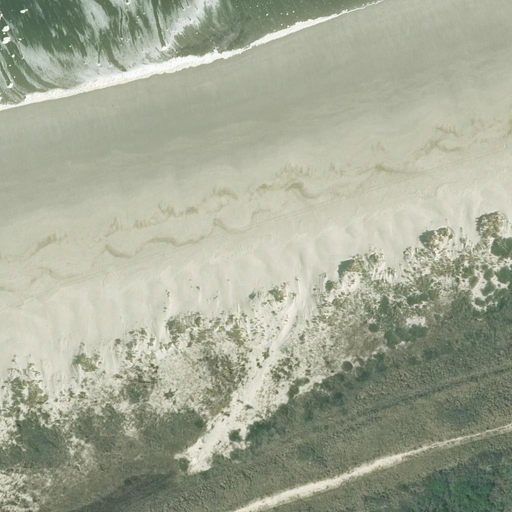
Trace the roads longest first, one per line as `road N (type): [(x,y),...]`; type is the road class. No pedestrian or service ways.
road 1 (track): [(205,511),(360,171)]
road 2 (track): [(242,511),(511,419)]
